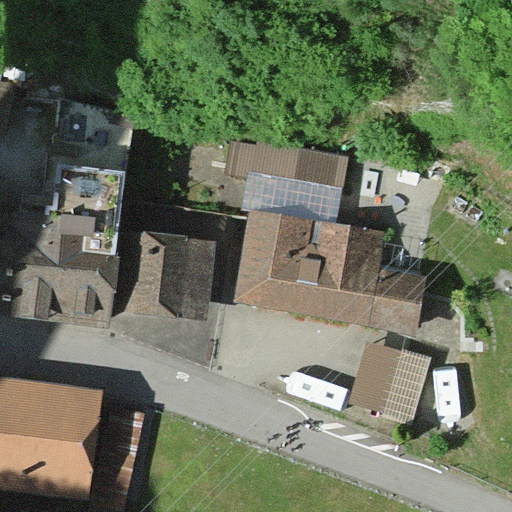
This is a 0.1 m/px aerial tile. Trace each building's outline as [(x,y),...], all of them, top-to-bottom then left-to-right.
[(0,130),(2,131),(11,85),(0,82),(0,130)] [(44,225),(0,219),(0,306),(107,321),(134,111),(60,101),(44,225)] [(367,238),(236,218),(222,310),(396,337),(405,279),(361,272),(367,238)] [(218,240),(123,230),(115,308),(209,318),(218,240)] [(418,363),(354,347),(338,408),(403,424),(418,363)] [(76,401),(0,389),(0,500),(60,509),(76,401)]
